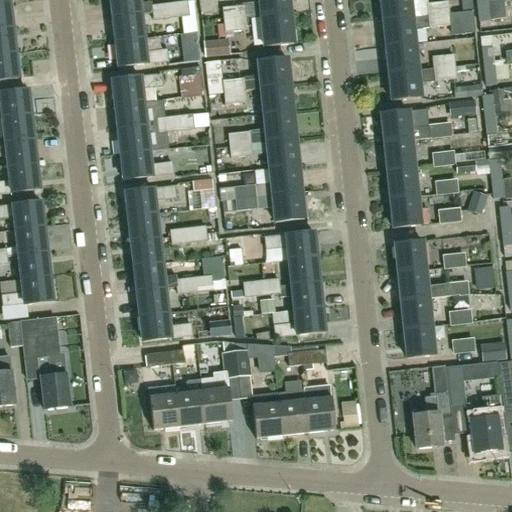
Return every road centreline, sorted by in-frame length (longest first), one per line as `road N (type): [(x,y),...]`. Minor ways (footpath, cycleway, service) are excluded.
road 1 (residential): [(382,485),(334,0)]
road 2 (residential): [(107,463),(58,0)]
road 3 (unclassified): [(382,485),(196,471)]
road 4 (unclassified): [(511,497),(382,485)]
